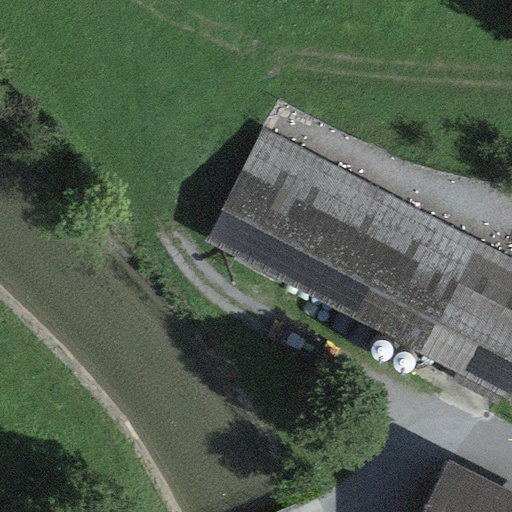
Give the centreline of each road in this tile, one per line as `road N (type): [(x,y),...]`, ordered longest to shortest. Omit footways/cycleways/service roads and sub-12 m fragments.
road 1 (track): [(511,69),(384,63),(230,19),(195,0)]
road 2 (track): [(310,511),(372,480),(427,411)]
